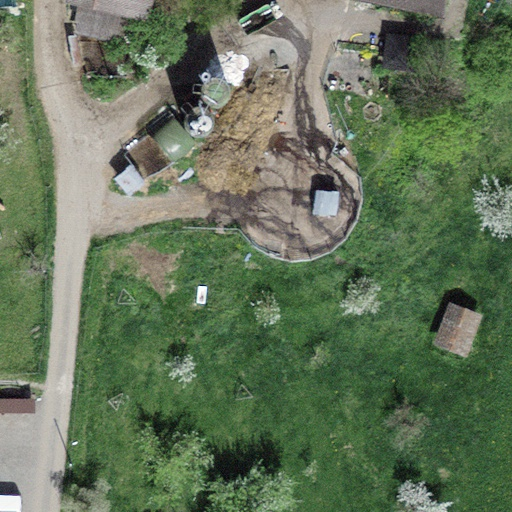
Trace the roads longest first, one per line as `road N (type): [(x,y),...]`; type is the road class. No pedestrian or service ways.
road 1 (residential): [(41,511),(96,144)]
road 2 (unknown): [(341,39),(311,32),(260,40),(96,144)]
